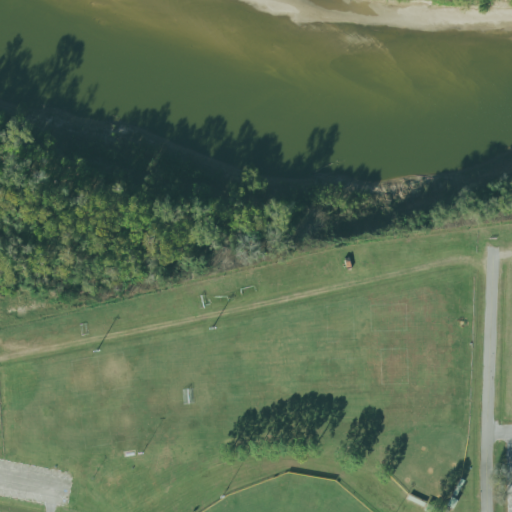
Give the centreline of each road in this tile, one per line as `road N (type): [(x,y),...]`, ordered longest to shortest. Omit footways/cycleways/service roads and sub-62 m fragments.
road 1 (track): [(0,358),(449,256),(487,263)]
road 2 (residential): [(487,263),(488,511)]
